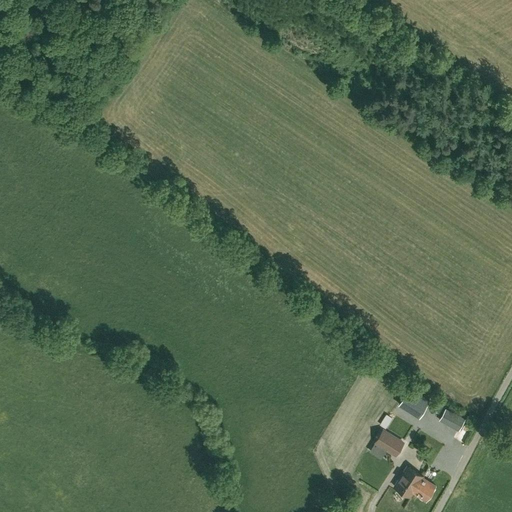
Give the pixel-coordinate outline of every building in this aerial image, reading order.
[(409,387),(399,403),(419,416),(429,400),(409,387)] [(445,408),(439,419),(459,430),(465,419),(445,408)] [(378,423),(385,427),(391,417),(385,413),(378,423)] [(403,441),(395,436),(383,429),(375,441),(395,454),(403,441)] [(410,496),(412,492),(422,476),(423,476),(408,466),(405,471),(404,470),(394,486),(410,496)] [(422,476),(412,492),(426,500),(436,485),(422,476)]
